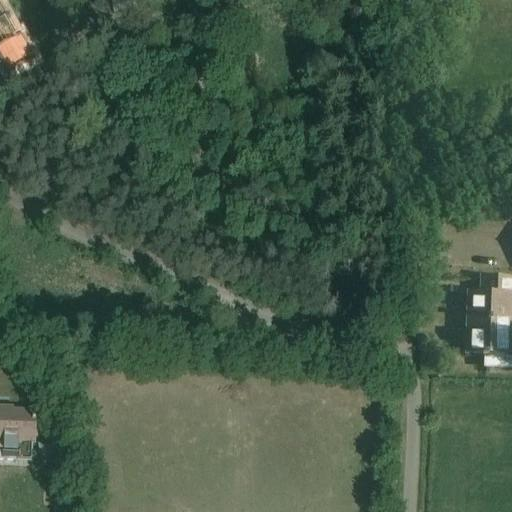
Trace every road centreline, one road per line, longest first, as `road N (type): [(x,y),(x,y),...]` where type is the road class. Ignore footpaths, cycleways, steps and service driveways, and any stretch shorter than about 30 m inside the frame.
road 1 (unclassified): [(401,511),(399,373),(374,350),(261,316),(39,224),(0,189)]
road 2 (track): [(0,335),(232,339),(261,316)]
